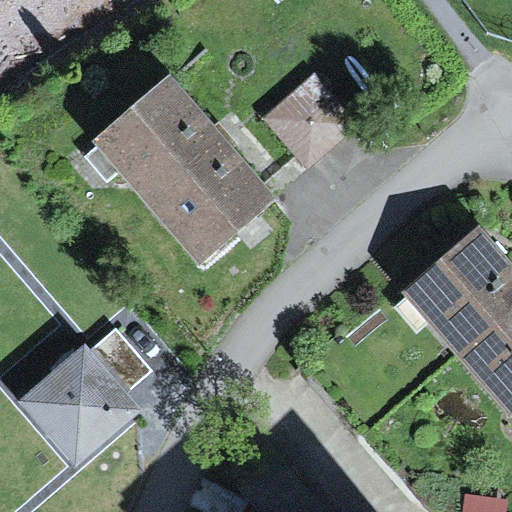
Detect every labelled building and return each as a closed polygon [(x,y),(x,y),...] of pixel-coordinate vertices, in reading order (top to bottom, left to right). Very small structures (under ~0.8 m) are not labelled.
[(321,66),(271,109),(317,161),(367,118),(321,66)] [(186,87),(102,157),(208,283),(291,213),(186,87)] [(511,315),(511,237),(499,222),(418,290),(470,351),(511,315)] [(511,315),(470,351),(511,401),(511,315)] [(94,353),(28,410),(87,479),(154,421),(94,353)]
